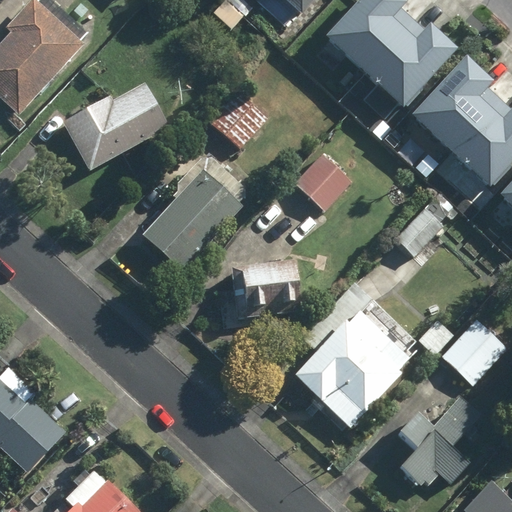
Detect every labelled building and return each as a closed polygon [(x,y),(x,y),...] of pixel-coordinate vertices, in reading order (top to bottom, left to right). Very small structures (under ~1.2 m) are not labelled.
[(245,0),(252,5),(255,0),(267,0),(292,22),(311,0),(245,0)] [(397,0),(354,0),(315,43),(396,117),(455,53),(397,0)] [(208,17),(225,34),(238,19),(221,2),(208,17)] [(0,39),(0,112),(10,122),(77,50),(27,3),(0,31),(0,34),(3,37),(0,39)] [(511,117),(456,65),(403,122),(482,196),(511,164),(511,117)] [(54,128),(82,178),(162,133),(137,89),(104,107),(101,101),(54,128)] [(204,127),(235,154),(263,122),(232,95),(204,127)] [(289,189),(319,216),(346,187),(317,160),(289,189)] [(511,176),(487,205),(511,227),(511,176)] [(136,242),(175,278),(234,213),(195,177),(136,242)] [(408,262),(437,232),(419,214),(391,244),(408,262)] [(504,281),(511,270),(500,261),(491,271),(504,281)] [(222,274),(228,325),(290,319),(284,268),(222,274)] [(435,362),(468,392),(502,354),(469,324),(435,362)] [(430,360),(448,340),(433,326),(414,345),(430,360)] [(285,384),(343,436),(392,382),(335,330),(285,384)] [(0,444),(28,470),(67,428),(32,395),(38,388),(10,362),(0,372),(0,444)] [(393,474),(415,495),(429,479),(443,492),(460,473),(442,456),(470,424),(451,407),(425,436),(407,421),(388,442),(407,458),(393,474)] [(65,511),(144,511),(110,476),(84,502),(80,498),(65,511)] [(511,511),(511,499),(493,481),(465,510),(466,511),(511,511)]
